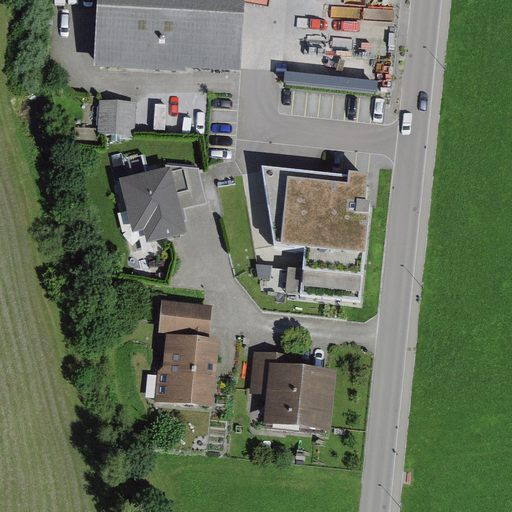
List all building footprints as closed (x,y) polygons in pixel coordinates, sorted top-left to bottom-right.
[(98,0),(94,74),(187,80),(187,76),(242,79),(246,0),(98,0)] [(137,105),(100,103),(98,138),(135,140),(137,105)] [(147,250),(188,240),(172,173),(120,185),(133,239),(144,236),(147,250)] [(284,299),(366,306),(377,184),(295,176),(284,299)] [(210,344),(214,310),(162,305),(159,338),(167,339),(210,344)] [(155,407),(214,413),(221,345),(210,344),(167,339),(164,371),(158,375),(155,407)] [(267,399),(270,369),(286,371),(287,358),(254,355),(253,368),(250,397),(267,399)] [(264,430),(331,437),(338,376),(286,371),(270,369),(267,399),(264,430)]
